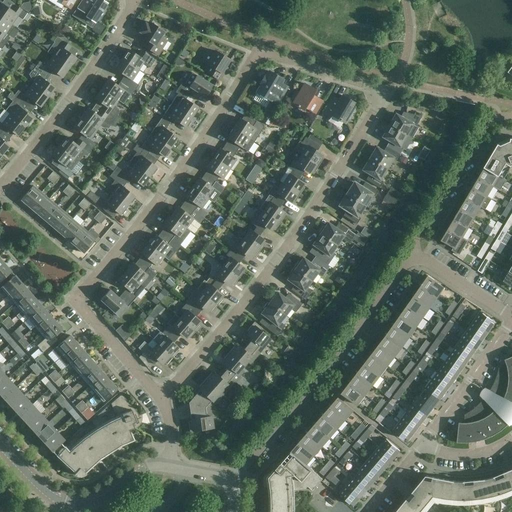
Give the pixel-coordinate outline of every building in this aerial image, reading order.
[(75,0),(63,0),(61,4),(70,9),(75,0)] [(97,21),(99,22),(106,11),(104,9),(108,3),(106,2),(106,0),(96,0),(95,3),(92,2),(92,1),(90,0),(82,0),(77,9),(84,13),(87,15),(86,17),(95,23),(97,21)] [(0,5),(0,16),(12,25),(18,16),(23,19),(27,13),(15,5),(12,10),(2,3),(0,5)] [(0,39),(6,44),(10,38),(8,36),(14,27),(12,25),(0,16),(0,39)] [(98,23),(93,31),(95,32),(93,34),(98,37),(99,35),(104,27),(98,23)] [(145,47),(158,55),(167,41),(161,37),(165,32),(151,23),(149,25),(145,23),(139,32),(143,35),(142,37),(149,42),(145,47)] [(53,56),(69,68),(76,58),(58,45),(62,40),(57,37),(53,42),(54,42),(47,52),(53,56)] [(122,60),(138,70),(143,64),(149,68),(155,60),(144,53),(141,58),(128,49),(122,60)] [(187,60),(191,53),(184,49),(180,56),(187,60)] [(205,71),(216,79),(220,73),(222,74),(230,60),(216,51),(214,55),(208,51),(202,61),(208,65),(205,71)] [(69,68),(53,56),(46,66),(62,77),(69,68)] [(138,70),(122,60),(115,70),(132,80),(138,70)] [(39,61),(36,66),(41,70),(44,65),(39,61)] [(32,86),(48,97),(55,88),(39,76),(37,75),(41,70),(36,66),(32,63),(29,68),(32,70),(29,74),(31,79),(35,81),(32,86)] [(271,100),(278,104),(287,87),(281,83),(283,80),(283,79),(283,78),(277,75),(276,76),(269,71),(265,77),(264,77),(260,84),(261,84),(256,92),(260,94),(259,95),(267,100),(267,99),(271,101),(271,100)] [(179,87),(189,94),(193,89),(205,97),(207,94),(209,95),(212,89),(211,89),(213,86),(192,73),(185,84),(182,82),(179,87)] [(102,89),(118,100),(125,91),(132,95),(135,90),(130,87),(124,83),(121,88),(109,79),(102,89)] [(130,87),(135,90),(138,85),(133,82),(130,87)] [(315,113),(322,101),(313,96),(316,90),(304,84),(292,104),(304,110),(305,108),(315,113)] [(48,97),(32,86),(24,95),(40,107),(48,97)] [(186,99),(189,94),(179,87),(175,92),(178,94),(171,104),(175,106),(192,118),(194,114),(195,115),(199,110),(198,109),(199,108),(186,99)] [(114,105),(118,100),(102,89),(95,99),(98,101),(94,106),(114,120),(120,112),(114,105)] [(18,90),(14,95),(19,99),(23,94),(18,90)] [(9,114),(25,127),(32,117),(15,104),(19,99),(14,95),(11,92),(7,97),(13,101),(5,111),(9,114)] [(160,100),(154,95),(148,104),(154,108),(160,100)] [(333,96),(322,115),(329,119),(331,115),(345,123),(347,119),(350,119),(353,109),(356,104),(354,103),(355,101),(349,99),(349,100),(342,96),(339,100),(333,96)] [(108,128),(114,120),(94,106),(91,111),(88,108),(81,118),(97,130),(100,126),(103,128),(108,128)] [(167,115),(164,120),(169,124),(173,119),(185,127),(186,126),(187,127),(191,122),(190,121),(192,118),(175,106),(169,116),(167,115)] [(265,113),(261,121),(269,125),(273,118),(265,113)] [(403,118),(395,114),(389,125),(406,136),(413,124),(416,126),(421,117),(406,113),(403,118)] [(25,127),(9,114),(2,124),(17,136),(25,127)] [(233,128),(250,139),(257,129),(258,130),(263,123),(258,119),(256,121),(245,114),(242,119),(240,118),(233,128)] [(97,130),(81,118),(74,128),(89,139),(97,130)] [(166,129),(169,124),(164,120),(160,125),(162,126),(155,136),(171,147),(174,144),(175,145),(179,140),(177,139),(178,138),(166,129)] [(400,147),(406,136),(389,125),(382,137),(389,141),(386,146),(400,154),(403,148),(400,147)] [(254,142),(250,139),(233,128),(227,138),(229,139),(225,144),(236,152),(240,146),(248,152),(254,142)] [(171,147),(155,136),(151,133),(141,148),(149,153),(152,148),(164,157),(165,156),(166,157),(170,152),(169,151),(171,147)] [(0,153),(2,155),(9,146),(0,137),(0,153)] [(59,146),(78,162),(83,155),(87,156),(92,149),(87,146),(82,141),(78,146),(67,137),(59,146)] [(302,155),(319,166),(323,159),(317,152),(320,146),(306,137),(302,142),(308,146),(302,155)] [(485,168),(505,179),(511,166),(511,138),(511,139),(511,141),(501,145),(499,144),(485,168)] [(87,146),(92,149),(96,144),(91,141),(87,146)] [(272,153),(276,146),(269,142),(265,149),(272,153)] [(213,158),(230,169),(237,160),(233,157),(236,152),(225,144),(222,150),(220,148),(213,158)] [(145,158),(149,153),(141,148),(137,145),(133,150),(137,152),(130,162),(134,165),(150,177),(152,174),(153,175),(157,169),(156,168),(157,167),(145,158)] [(73,173),(71,171),(78,162),(59,146),(52,156),(69,169),(65,174),(70,178),(73,173)] [(393,158),(396,160),(400,154),(386,146),(383,151),(376,147),(369,159),(387,169),(393,158)] [(314,173),(319,166),(302,155),(299,159),(296,157),(290,167),(296,171),(301,175),(305,170),(314,173)] [(230,169),(213,158),(207,168),(208,169),(205,174),(216,182),(219,176),(223,179),(230,169)] [(256,165),(257,166),(261,169),(265,163),(259,159),(256,165)] [(383,182),(380,180),(387,169),(369,159),(362,170),(370,174),(366,180),(380,188),(383,182)] [(150,177),(134,165),(127,174),(121,170),(117,167),(113,172),(127,182),(131,177),(143,186),(144,185),(145,186),(149,181),(147,180),(150,177)] [(480,178),(494,187),(500,191),(506,180),(505,179),(485,168),(486,168),(480,178)] [(298,181),(301,175),(296,171),(292,176),(289,174),(283,184),(300,195),(305,187),(298,181)] [(51,182),(56,175),(53,172),(47,179),(51,182)] [(112,193),(128,206),(130,202),(131,203),(135,198),(134,197),(135,196),(123,187),(127,182),(113,172),(110,176),(115,180),(110,186),(115,190),(112,193)] [(216,182),(205,174),(201,179),(200,178),(193,187),(209,199),(216,190),(212,187),(216,182)] [(56,175),(51,182),(54,184),(60,178),(56,175)] [(254,179),(248,175),(245,180),(251,184),(254,179)] [(473,189),(487,197),(494,187),(480,178),(473,189)] [(106,191),(102,181),(96,184),(101,194),(106,191)] [(354,183),(347,194),(365,205),(371,195),(374,197),(378,191),(365,182),(361,187),(354,183)] [(295,202),(300,195),(283,184),(277,193),(280,195),(276,200),(282,204),(286,199),(295,202)] [(63,192),(66,195),(72,188),(69,185),(63,192)] [(29,207),(41,193),(33,186),(21,200),(29,207)] [(128,206),(112,193),(105,202),(85,187),(81,192),(99,207),(99,206),(105,211),(109,206),(120,215),(121,214),(122,215),(126,210),(125,209),(128,206)] [(209,199),(193,187),(186,197),(187,198),(184,203),(194,211),(198,206),(202,209),(209,199)] [(72,188),(66,195),(70,198),(75,191),(72,188)] [(390,188),(387,194),(397,200),(400,194),(390,188)] [(468,199),(482,207),(487,197),(473,189),(468,199)] [(41,193),(29,207),(37,213),(49,199),(41,193)] [(360,218),(358,216),(365,205),(347,194),(340,206),(347,210),(343,216),(357,224),(360,218)] [(393,206),(397,200),(387,194),(383,200),(393,206)] [(78,205),(82,208),(87,201),(84,198),(78,205)] [(49,199),(37,213),(45,220),(57,206),(49,199)] [(461,209),(475,218),(482,207),(468,199),(461,209)] [(279,209),(282,204),(276,200),(273,204),(270,202),(264,212),(280,223),(285,216),(279,209)] [(87,201),(82,208),(85,211),(91,204),(87,201)] [(171,216),(187,228),(194,219),(190,216),(194,211),(184,203),(180,208),(178,207),(171,216)] [(57,206),(45,220),(52,227),(64,213),(57,206)] [(511,211),(506,208),(502,215),(506,218),(511,211)] [(0,220),(5,233),(19,227),(11,209),(0,213),(0,220)] [(455,220),(469,228),(475,218),(461,209),(455,220)] [(94,218),(97,221),(103,214),(100,211),(94,218)] [(275,230),(280,223),(264,212),(261,215),(258,213),(251,223),(257,228),(262,232),(266,227),(275,230)] [(64,213),(52,227),(60,233),(72,219),(64,213)] [(103,214),(97,221),(101,224),(106,217),(103,214)] [(187,228),(171,216),(164,226),(165,227),(162,232),(179,245),(191,231),(187,228)] [(68,240),(80,226),(72,219),(60,233),(68,240)] [(449,230),(463,238),(469,228),(455,220),(449,230)] [(494,229),(498,231),(503,224),(498,222),(494,229)] [(363,246),(367,240),(357,233),(356,235),(341,224),(337,229),(328,223),(325,227),(323,226),(319,232),(321,233),(320,234),(337,245),(342,238),(350,244),(353,240),(363,246)] [(80,226),(68,240),(76,246),(88,232),(80,226)] [(94,241),(97,243),(100,239),(98,237),(99,235),(91,228),(88,232),(76,246),(84,253),(94,241)] [(259,237),(262,232),(257,228),(253,232),(250,230),(244,239),(260,251),(265,244),(259,237)] [(365,228),(361,233),(368,237),(371,232),(365,228)] [(498,231),(494,229),(490,236),(494,238),(498,231)] [(457,249),(463,238),(449,230),(443,241),(457,249)] [(197,238),(206,245),(211,238),(203,231),(197,238)] [(149,244),(164,257),(168,260),(180,246),(179,246),(179,245),(162,232),(158,236),(156,235),(149,244)] [(502,241),(504,242),(507,237),(501,233),(497,240),(501,242),(502,241)] [(335,254),(332,252),(337,245),(320,234),(313,245),(322,251),(317,258),(328,265),(335,254)] [(255,258),(260,251),(244,239),(237,248),(240,250),(236,255),(242,259),(246,254),(255,258)] [(501,242),(497,240),(493,246),(498,249),(501,242)] [(482,249),(486,252),(490,245),(486,242),(482,249)] [(164,257),(149,244),(141,254),(143,255),(139,260),(149,268),(153,263),(157,266),(164,257)] [(209,254),(213,249),(208,245),(204,250),(209,254)] [(486,252),(482,249),(477,256),(482,259),(486,252)] [(238,264),(242,259),(236,255),(231,251),(227,256),(230,258),(223,266),(239,279),(244,272),(238,264)] [(486,258),(490,261),(494,255),(489,252),(486,258)] [(294,267),(312,281),(317,274),(322,277),(330,266),(328,265),(317,258),(312,265),(303,258),(300,262),(298,261),(294,267)] [(490,261),(486,258),(482,264),(487,267),(490,261)] [(126,272),(141,285),(148,276),(150,278),(152,275),(155,277),(157,275),(149,268),(139,260),(135,264),(133,263),(126,272)] [(4,264),(0,267),(0,281),(11,272),(4,264)] [(233,286),(239,279),(223,266),(216,275),(219,277),(215,282),(221,286),(225,281),(233,286)] [(312,281),(294,267),(289,274),(291,275),(287,280),(297,286),(293,291),(305,300),(312,291),(307,288),(312,281)] [(511,286),(511,273),(509,272),(505,269),(499,279),(511,286)] [(141,285),(126,272),(118,281),(127,289),(123,293),(133,302),(137,297),(133,294),(141,285)] [(1,288),(8,296),(22,284),(15,276),(1,288)] [(165,281),(172,287),(177,282),(170,276),(165,281)] [(422,287),(438,298),(445,288),(429,277),(422,287)] [(217,291),(221,286),(215,282),(212,286),(209,284),(202,293),(217,306),(223,299),(217,291)] [(8,296),(15,303),(29,291),(22,284),(8,296)] [(438,298),(422,287),(415,297),(431,308),(438,298)] [(217,306),(202,293),(196,288),(185,301),(187,302),(199,313),(203,308),(212,312),(217,306)] [(133,302),(123,293),(119,298),(110,290),(101,300),(115,313),(124,303),(128,307),(133,302)] [(15,303),(21,311),(35,299),(29,291),(15,303)] [(269,303),(285,315),(291,309),(295,312),(302,304),(290,295),(287,299),(278,292),(269,303)] [(5,296),(0,299),(0,300),(3,305),(8,301),(5,296)] [(156,305),(159,301),(154,297),(151,301),(156,305)] [(431,308),(415,297),(408,307),(424,318),(431,308)] [(25,315),(28,319),(42,307),(35,299),(21,311),(16,316),(20,320),(25,315)] [(450,307),(454,310),(458,304),(454,301),(450,307)] [(195,318),(199,313),(187,302),(179,311),(183,315),(180,319),(195,332),(201,325),(195,318)] [(285,315),(269,303),(269,304),(267,302),(263,308),(265,309),(261,314),(270,321),(265,327),(277,336),(285,326),(280,322),(285,315)] [(457,311),(461,314),(466,307),(462,304),(457,311)] [(28,319),(35,326),(49,314),(42,307),(28,319)] [(424,318),(408,307),(401,317),(417,328),(424,318)] [(454,310),(450,307),(445,313),(450,316),(454,310)] [(154,318),(158,314),(154,310),(150,314),(154,318)] [(75,312),(70,316),(75,323),(80,319),(75,312)] [(473,322),(489,333),(495,324),(491,322),(492,320),(481,312),(473,322)] [(35,326),(42,334),(55,322),(49,314),(35,326)] [(154,319),(149,315),(145,320),(148,323),(151,323),(154,319)] [(5,326),(11,320),(8,316),(2,322),(5,326)] [(417,328),(401,317),(394,326),(410,338),(417,328)] [(190,339),(195,332),(180,319),(173,327),(170,325),(166,329),(177,339),(181,334),(190,339)] [(11,320),(5,326),(8,329),(14,323),(11,320)] [(436,326),(440,330),(444,324),(440,321),(436,326)] [(45,338),(40,343),(37,346),(43,353),(58,340),(55,336),(62,330),(55,322),(42,334),(45,338)] [(248,345),(259,354),(268,343),(265,341),(268,337),(261,331),(262,328),(254,322),(247,331),(253,339),(248,345)] [(445,327),(449,330),(453,325),(449,322),(445,327)] [(468,331),(483,341),(489,333),(473,322),(468,331)] [(410,338),(394,326),(387,336),(403,348),(410,338)] [(440,330),(436,326),(432,332),(436,335),(440,330)] [(173,343),(177,339),(166,329),(162,334),(160,332),(153,340),(172,358),(178,351),(173,343)] [(418,329),(416,336),(423,339),(426,331),(418,329)] [(18,341),(25,335),(22,331),(15,337),(18,341)] [(462,339),(477,350),(483,341),(468,331),(462,339)] [(25,335),(18,341),(21,344),(28,338),(25,335)] [(63,356),(77,343),(70,335),(56,348),(63,356)] [(403,348),(387,336),(380,346),(395,358),(403,348)] [(434,344),(438,347),(442,341),(437,338),(434,344)] [(130,348),(133,345),(128,339),(124,342),(130,348)] [(172,358),(153,340),(152,339),(147,344),(144,341),(138,348),(148,359),(154,364),(158,360),(167,364),(172,358)] [(456,347),(471,358),(477,350),(462,339),(456,347)] [(422,346),(426,349),(430,343),(426,340),(422,346)] [(77,343),(63,356),(70,363),(84,351),(77,343)] [(229,352),(244,365),(247,362),(250,364),(259,354),(248,345),(243,350),(235,346),(229,352)] [(395,358),(380,346),(372,355),(388,367),(395,358)] [(426,349),(422,346),(418,352),(422,355),(426,349)] [(450,356),(465,366),(471,358),(456,347),(450,356)] [(84,351),(70,363),(76,371),(90,359),(84,351)] [(224,372),(235,382),(244,371),(242,369),(244,365),(229,352),(223,359),(229,367),(224,372)] [(42,354),(35,360),(38,363),(45,357),(42,354)] [(388,367),(372,355),(365,365),(381,377),(388,367)] [(422,360),(426,363),(430,358),(426,355),(422,360)] [(444,364),(459,375),(465,366),(450,356),(444,364)] [(511,356),(505,360),(508,365),(500,368),(497,376),(494,383),(491,390),(489,393),(488,393),(487,393),(486,393),(485,394),(485,395),(485,396),(486,397),(484,400),(478,405),(472,411),(465,415),(469,422),(459,423),(457,443),(468,443),(477,442),(486,440),(494,436),(502,431),(510,425),(511,422),(511,356)] [(90,359),(76,371),(83,378),(97,366),(90,359)] [(407,367),(411,370),(416,364),(411,361),(407,367)] [(438,372),(453,383),(459,375),(444,364),(438,372)] [(381,377),(365,365),(358,374),(373,386),(381,377)] [(97,366),(83,378),(90,386),(104,374),(97,366)] [(411,370),(407,367),(403,372),(407,376),(411,370)] [(51,379),(58,373),(55,369),(48,375),(51,379)] [(410,376),(414,379),(418,374),(414,371),(410,376)] [(205,394),(215,404),(235,382),(224,372),(220,378),(211,373),(199,386),(201,389),(205,394)] [(432,380),(447,392),(453,383),(438,372),(432,380)] [(58,373),(51,379),(54,382),(61,376),(58,373)] [(104,374),(90,386),(96,394),(110,382),(104,374)] [(373,386),(358,374),(350,384),(366,396),(373,386)] [(46,378),(45,376),(41,380),(45,385),(49,381),(46,378)] [(414,379),(410,376),(406,381),(410,385),(414,379)] [(0,393),(4,398),(16,387),(8,378),(0,385),(0,393)] [(392,386),(396,389),(401,383),(397,380),(392,386)] [(426,389),(440,400),(447,392),(432,380),(426,389)] [(110,382),(96,394),(103,402),(117,390),(110,382)] [(366,396),(350,384),(343,394),(358,405),(366,396)] [(65,394),(72,388),(69,385),(62,391),(65,394)] [(396,389),(392,386),(388,391),(392,395),(396,389)] [(12,407),(24,396),(16,387),(4,398),(12,407)] [(397,392),(401,395),(405,390),(401,387),(397,392)] [(72,388),(65,394),(68,398),(75,392),(72,388)] [(189,403),(211,409),(215,404),(205,394),(201,389),(189,403)] [(420,397),(434,408),(440,400),(426,389),(420,397)] [(401,395),(397,392),(393,398),(397,401),(401,395)] [(136,411),(135,409),(122,394),(111,404),(115,413),(116,412),(119,419),(109,423),(96,431),(84,439),(73,449),(69,452),(61,444),(61,443),(52,451),(68,468),(69,466),(78,475),(82,471),(84,473),(96,463),(94,460),(102,454),(104,456),(117,448),(115,445),(125,440),(126,443),(134,440),(129,430),(134,428),(133,425),(135,424),(137,423),(138,421),(138,419),(138,417),(139,416),(139,415),(138,413),(136,411)] [(20,416),(32,405),(24,396),(12,407),(20,416)] [(92,396),(87,399),(91,407),(96,404),(92,396)] [(413,405),(428,416),(434,408),(420,397),(413,405)] [(331,408),(346,420),(354,411),(339,398),(331,408)] [(378,405),(382,408),(386,402),(382,399),(378,405)] [(78,409),(85,403),(82,400),(75,406),(78,409)] [(85,403),(78,409),(81,413),(88,407),(85,403)] [(197,418),(212,416),(211,409),(189,403),(191,421),(197,418)] [(385,408),(389,411),(393,406),(389,403),(385,408)] [(28,425),(40,413),(32,405),(20,416),(28,425)] [(382,408),(378,405),(373,410),(377,414),(382,408)] [(407,413),(422,424),(428,416),(413,405),(407,413)] [(109,411),(106,408),(97,416),(100,419),(109,411)] [(346,420),(331,408),(323,417),(338,429),(346,420)] [(389,411),(385,408),(380,415),(384,418),(389,411)] [(36,433),(48,422),(40,413),(28,425),(36,433)] [(401,421),(416,432),(422,424),(407,413),(401,421)] [(197,418),(191,421),(189,422),(190,434),(200,435),(200,430),(213,428),(212,416),(197,418)] [(81,425),(85,421),(81,417),(77,420),(81,425)] [(338,429),(323,417),(315,426),(330,438),(338,429)] [(416,432),(401,421),(393,431),(405,439),(406,438),(409,440),(416,432)] [(44,442),(56,431),(48,422),(36,433),(44,442)] [(357,430),(361,434),(367,427),(362,423),(357,430)] [(330,438),(315,426),(307,435),(322,448),(330,438)] [(84,430),(82,427),(73,435),(76,438),(84,430)] [(364,434),(368,438),(372,433),(369,429),(364,434)] [(361,434),(357,430),(351,436),(355,440),(361,434)] [(61,443),(65,440),(56,431),(44,442),(52,451),(61,443)] [(368,438),(364,434),(360,439),(364,443),(368,438)] [(322,448),(307,435),(299,444),(314,457),(322,448)] [(380,447),(394,459),(400,451),(386,439),(380,447)] [(341,448),(345,452),(351,445),(347,442),(341,448)] [(361,445),(357,442),(353,447),(357,450),(361,445)] [(314,457),(299,444),(292,453),(306,466),(307,465),(314,457)] [(373,455),(387,467),(394,459),(380,447),(373,455)] [(345,452),(341,448),(335,454),(340,458),(345,452)] [(344,457),(348,461),(352,456),(348,452),(344,457)] [(323,480),(307,465),(306,466),(292,453),(270,478),(272,489),(273,499),(273,507),(272,511),(292,511),(293,510),(292,497),(292,490),(306,489),(308,487),(313,491),(323,480)] [(366,463),(380,475),(387,467),(373,455),(366,463)] [(348,461),(344,457),(340,462),(344,466),(348,461)] [(325,466),(329,470),(335,463),(331,460),(325,466)] [(360,471),(374,483),(380,475),(366,463),(360,471)] [(329,470),(325,466),(320,472),(324,476),(329,470)] [(331,473),(335,476),(339,471),(335,468),(331,473)] [(350,475),(353,478),(367,490),(374,483),(360,471),(356,468),(350,475)] [(407,500),(407,499),(396,511),(511,511),(511,469),(505,473),(494,477),(486,479),(464,482),(454,481),(434,477),(427,476),(415,490),(414,492),(413,493),(407,500)] [(335,476),(331,473),(326,478),(330,481),(335,476)] [(347,486),(361,498),(367,490),(353,478),(347,486)] [(361,498),(347,486),(340,494),(354,506),(361,498)]
